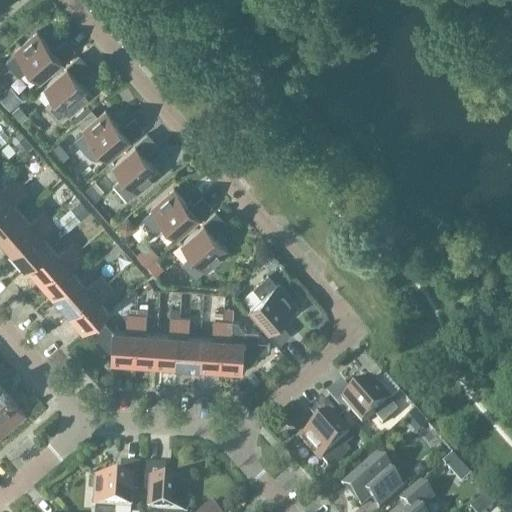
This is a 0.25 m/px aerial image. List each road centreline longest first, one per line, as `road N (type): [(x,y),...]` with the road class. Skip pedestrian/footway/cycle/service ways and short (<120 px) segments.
road 1 (residential): [(229,439),(338,351),(340,329),(217,168),(68,0)]
road 2 (residential): [(229,439),(87,432)]
road 3 (residential): [(87,432),(0,331)]
